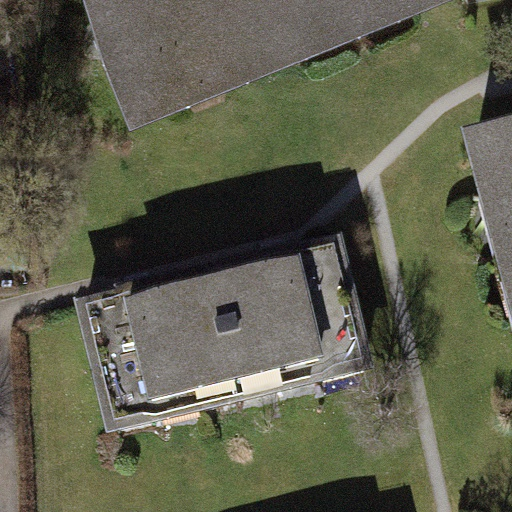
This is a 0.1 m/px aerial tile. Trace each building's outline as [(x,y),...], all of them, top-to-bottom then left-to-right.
[(281,35),(266,0),(87,0),(98,25),(102,23),(111,45),(103,49),(126,102),(169,84),(168,83),(281,35)] [(266,0),(281,35),(365,0),(266,0)] [(484,205),(511,304),(511,139),(467,152),(481,206),(484,205)] [(283,259),(202,279),(228,391),(303,373),(306,383),(355,371),(325,253),(284,263),(283,259)] [(151,410),(228,391),(202,279),(115,300),(116,305),(75,315),(105,433),(154,421),(151,410)]
